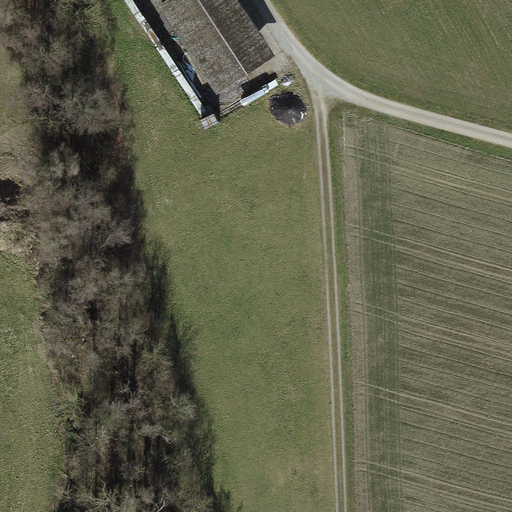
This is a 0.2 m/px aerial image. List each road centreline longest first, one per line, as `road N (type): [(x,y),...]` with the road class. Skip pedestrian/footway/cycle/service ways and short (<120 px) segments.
road 1 (track): [(317,85),(342,511)]
road 2 (track): [(317,85),(511,138)]
